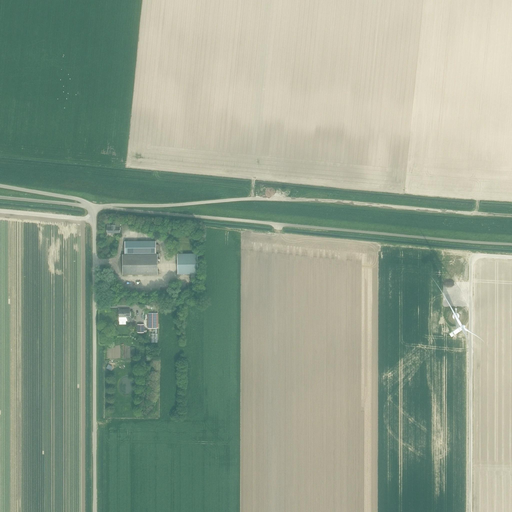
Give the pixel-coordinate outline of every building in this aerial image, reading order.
[(107,233),(120,233),(120,223),(115,223),(115,225),(107,225),(107,233)] [(137,242),(125,242),(125,253),(128,253),(128,254),(133,254),(133,253),(156,253),(156,242),(137,242)] [(197,253),(177,254),(178,274),(198,274),(197,253)] [(128,254),(122,254),(122,274),(158,274),(158,254),(133,254),(128,254)] [(450,308),(450,317),(456,320),(462,315),(462,309),(456,306),(450,308)] [(130,310),(119,310),(119,317),(119,321),(128,321),(128,322),(131,321),(130,317),(130,310)] [(158,313),(148,313),(148,327),(158,328),(158,313)]
